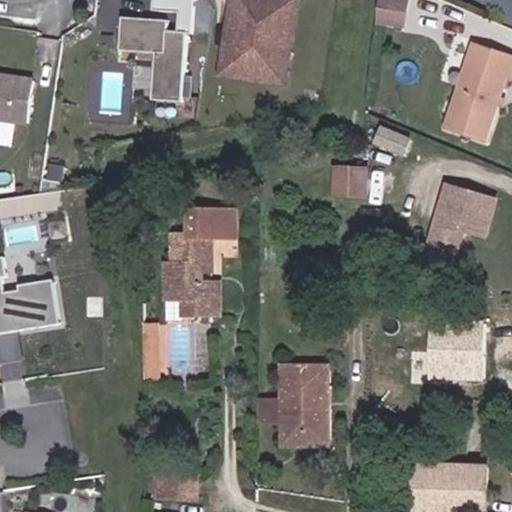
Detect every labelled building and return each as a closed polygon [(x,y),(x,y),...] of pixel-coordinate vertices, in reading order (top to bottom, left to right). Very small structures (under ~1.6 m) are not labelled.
[(284,0),(235,0),(233,16),(240,17),(234,50),(248,52),(247,56),(257,69),(272,71),(271,77),(288,80),(294,42),(278,39),(284,0)] [(301,0),(284,0),(278,39),(294,42),(301,0)] [(409,0),(379,0),(375,33),(405,36),(409,0)] [(127,13),(124,46),(160,49),(157,96),(187,98),(192,29),(172,27),(173,17),(127,13)] [(240,17),(233,16),(225,70),(271,77),(272,71),(257,69),(247,56),(248,52),(234,50),(240,17)] [(452,125),(484,137),(508,75),(511,76),(511,57),(481,46),(452,125)] [(36,79),(0,73),(0,116),(30,121),(36,79)] [(46,181),(62,183),(64,168),(49,166),(46,181)] [(366,193),(366,170),(335,172),(335,195),(366,193)] [(436,230),(466,237),(468,227),(488,233),(498,199),(450,185),(436,230)] [(187,297),(188,315),(227,313),(225,280),(211,281),(210,271),(220,271),(219,236),(241,235),(240,206),(195,208),(196,234),(179,235),(180,265),(170,265),(171,298),(187,297)] [(458,263),(466,237),(436,230),(429,254),(458,263)] [(0,258),(0,332),(22,329),(66,322),(59,277),(24,283),(25,288),(10,291),(7,275),(12,275),(9,257),(0,258)] [(416,357),(416,379),(489,379),(489,357),(489,326),(431,326),(431,357),(416,357)] [(163,327),(150,328),(152,375),(164,375),(163,327)] [(0,363),(27,359),(22,329),(0,332),(0,363)] [(327,397),(333,397),(333,365),(287,367),(287,396),(269,396),(269,415),(288,416),(288,426),(326,426),(327,397)] [(332,435),(333,397),(327,397),(326,426),(288,426),(288,436),(332,435)] [(422,506),(458,507),(458,490),(462,491),(462,490),(463,472),(463,463),(422,462),(422,506)] [(462,491),(494,492),(494,464),(463,463),(463,472),(462,490),(462,491)] [(156,475),(153,495),(178,499),(181,479),(156,475)] [(494,492),(462,491),(462,507),(495,508),(494,492)] [(149,511),(160,511),(161,502),(150,502),(149,511)] [(161,502),(160,511),(181,511),(181,502),(161,502)]
